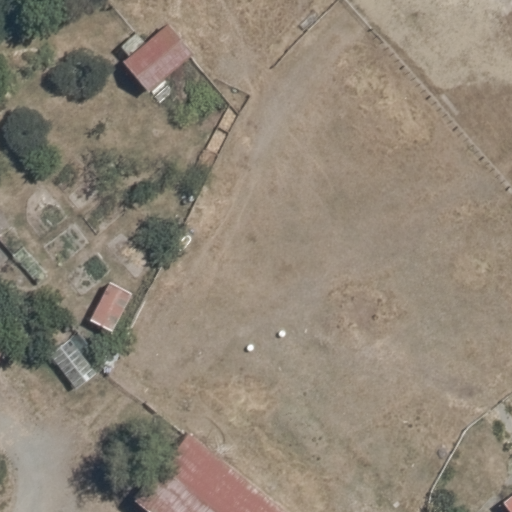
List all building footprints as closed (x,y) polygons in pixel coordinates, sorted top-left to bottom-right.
[(184,60),(158,25),(110,62),(136,96),(184,60)] [(104,336),(125,294),(94,278),(73,320),(104,336)] [(61,333),(40,348),(70,390),(90,375),(61,333)] [(66,398),(34,356),(9,375),(41,417),(66,398)] [(276,511),(182,436),(128,504),(138,511),(276,511)] [(511,511),(511,492),(486,511),(511,511)]
